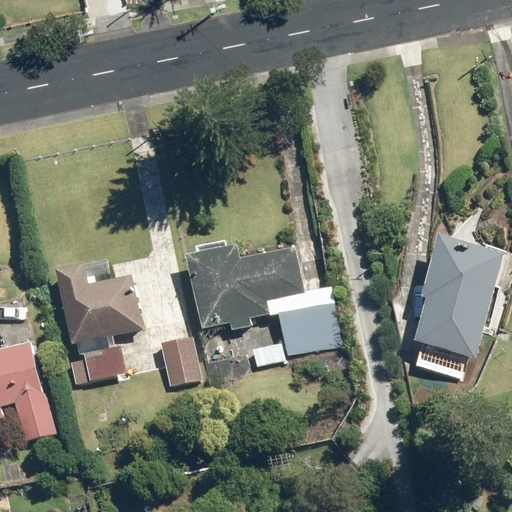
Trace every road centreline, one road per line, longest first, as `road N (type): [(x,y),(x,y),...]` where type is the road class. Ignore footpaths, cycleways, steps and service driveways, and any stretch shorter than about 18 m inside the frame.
road 1 (residential): [(0,90),(452,0)]
road 2 (unknown): [(481,0),(511,146)]
